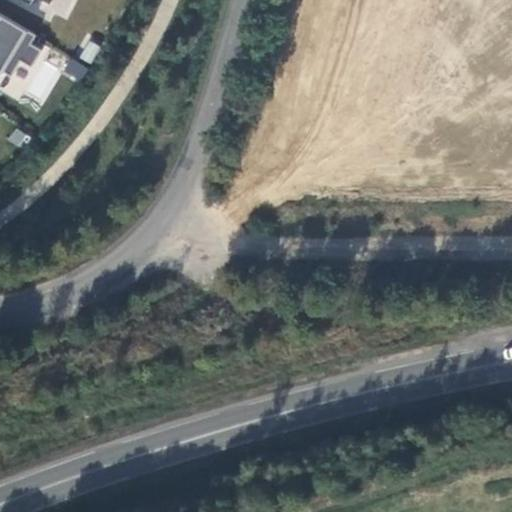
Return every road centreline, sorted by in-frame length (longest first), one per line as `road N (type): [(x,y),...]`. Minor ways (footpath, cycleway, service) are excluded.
road 1 (primary): [(511,363),(253,422),(0,508)]
road 2 (unclassified): [(511,251),(283,253),(217,241),(168,216)]
road 3 (tertiary): [(168,216),(204,147),(248,0)]
road 4 (tertiary): [(0,318),(89,292),(168,216)]
